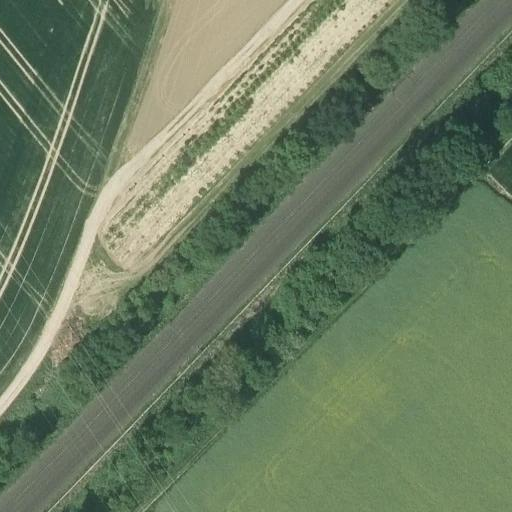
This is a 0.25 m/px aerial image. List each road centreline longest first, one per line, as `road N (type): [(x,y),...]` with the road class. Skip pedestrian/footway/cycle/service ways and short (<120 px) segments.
road 1 (track): [(136,511),(511,126)]
road 2 (track): [(167,0),(53,325),(0,408)]
road 3 (track): [(112,165),(278,0)]
